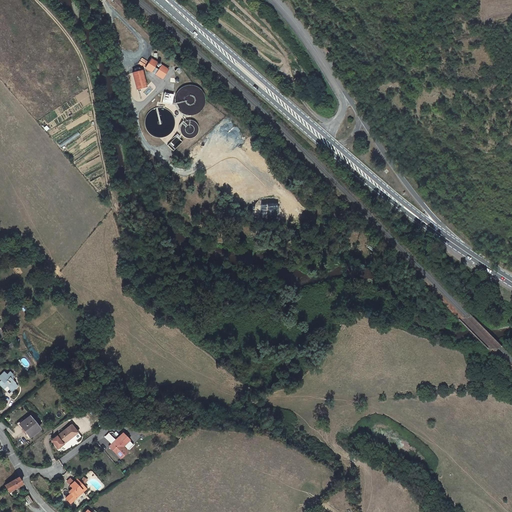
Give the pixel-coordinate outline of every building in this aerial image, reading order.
[(157,62),(151,59),(145,68),(151,72),(154,67),(157,62)] [(168,69),(161,65),(158,70),(156,75),(162,78),(168,69)] [(146,87),(142,70),(132,73),(137,89),(146,87)] [(175,105),(178,110),(183,114),(189,116),(195,115),(201,111),(204,106),(205,100),(203,93),(200,88),(194,85),(188,85),(182,87),(178,90),(175,95),(174,100),(175,105)] [(174,95),(164,93),(162,103),(172,105),(174,95)] [(145,125),(147,130),(151,135),(157,138),(163,138),(169,135),(173,131),(175,125),(175,119),(172,113),(168,109),(162,107),(156,108),(151,110),(147,114),(145,119),(145,125)] [(188,121),(188,124),(181,124),(181,137),(197,138),(197,121),(188,121)] [(173,151),(182,142),(176,136),(167,145),(173,151)] [(0,385),(7,392),(9,390),(12,392),(18,386),(15,384),(16,383),(13,380),(13,374),(10,371),(7,374),(4,371),(0,375),(0,379),(1,380),(0,381),(0,385)] [(29,416),(19,425),(30,437),(40,429),(29,416)] [(78,432),(71,424),(51,440),(58,449),(63,444),(62,443),(72,435),(73,436),(74,436),(78,432)] [(127,450),(123,447),(130,440),(123,433),(109,447),(121,459),(126,453),(126,451),(127,450)] [(72,435),(62,443),(63,444),(73,436),(72,435)] [(8,492),(22,484),(18,477),(5,485),(8,492)] [(66,498),(70,503),(76,498),(75,497),(82,491),(83,492),(86,489),(86,488),(80,483),(77,479),(74,482),(71,485),(70,485),(73,488),(69,491),(71,494),(66,498)] [(23,499),(27,505),(32,502),(28,495),(23,499)]
